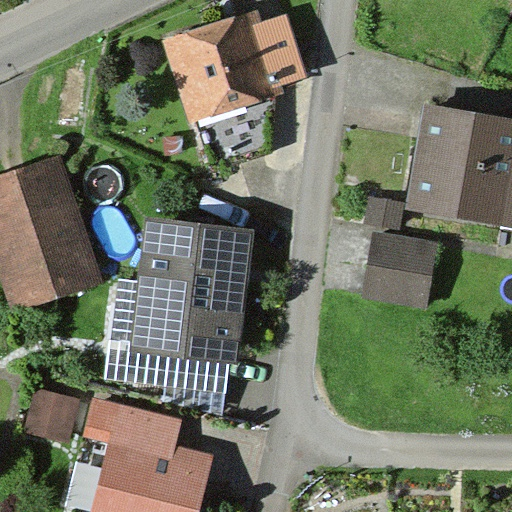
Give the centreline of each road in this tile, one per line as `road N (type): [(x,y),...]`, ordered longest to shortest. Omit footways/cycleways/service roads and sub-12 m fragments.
road 1 (residential): [(332,0),(286,439)]
road 2 (residential): [(286,439),(511,446)]
